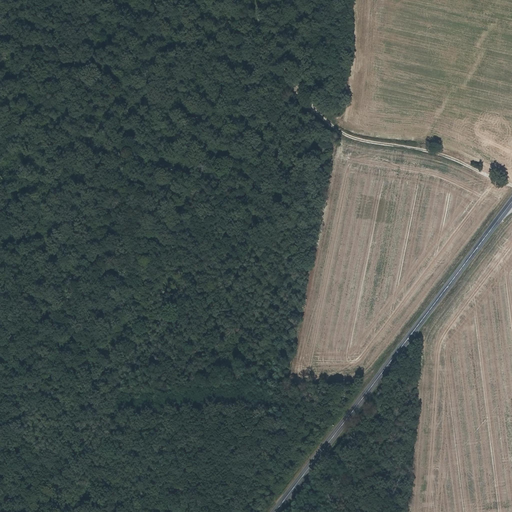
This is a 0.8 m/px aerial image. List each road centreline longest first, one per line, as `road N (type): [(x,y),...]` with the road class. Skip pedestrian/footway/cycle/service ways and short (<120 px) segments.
road 1 (secondary): [(511,203),(276,511)]
road 2 (track): [(511,188),(443,157),(342,136),(265,69),(250,0)]
